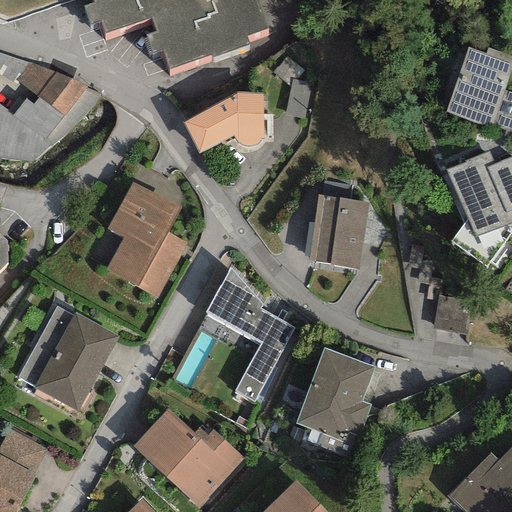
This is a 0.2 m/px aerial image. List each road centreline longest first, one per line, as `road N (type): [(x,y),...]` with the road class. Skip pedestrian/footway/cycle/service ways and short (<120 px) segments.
road 1 (residential): [(232,225),(291,293),(331,322),(481,360),(500,372),(496,390),(473,412),(392,450),(385,464),(389,511)]
road 2 (residential): [(0,37),(145,103),(232,225)]
road 3 (residential): [(232,225),(80,493)]
